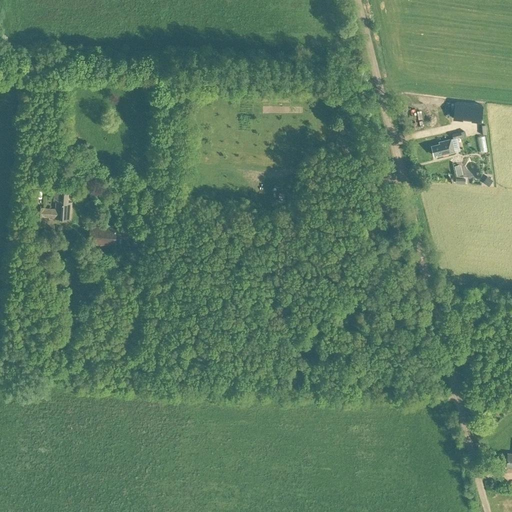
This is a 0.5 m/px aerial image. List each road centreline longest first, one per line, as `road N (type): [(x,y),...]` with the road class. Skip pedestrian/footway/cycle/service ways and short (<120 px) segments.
road 1 (track): [(484,511),(402,178)]
road 2 (track): [(356,0),(402,178)]
road 3 (track): [(51,187),(51,56),(0,52)]
